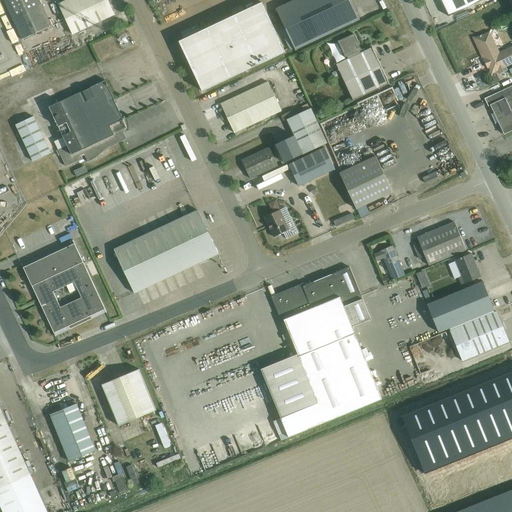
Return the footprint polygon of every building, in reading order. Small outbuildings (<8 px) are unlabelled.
[(3,0),(22,40),(52,26),(39,0),(3,0)] [(114,15),(107,0),(66,0),(58,4),(72,35),(114,15)] [(295,50),(360,20),(350,0),(295,0),(276,9),(295,50)] [(440,0),(448,17),(483,0),(440,0)] [(179,42),(202,91),(285,53),(262,3),(179,42)] [(491,69),(490,71),(491,73),(498,70),(499,74),(507,70),(505,66),(511,63),(511,47),(500,53),(490,32),(478,38),(475,37),(474,39),(477,40),(483,52),(481,54),(487,67),(490,66),(491,69)] [(346,60),(337,64),(339,71),(340,72),(353,101),(389,84),(384,72),(373,48),(363,52),(354,34),(338,41),(346,60)] [(116,53),(122,50),(117,41),(112,44),(116,53)] [(13,74),(25,70),(24,65),(11,69),(13,74)] [(125,128),(126,124),(125,122),(124,119),(106,79),(85,89),(86,90),(50,107),(68,145),(58,149),(67,167),(83,160),(81,157),(84,156),(87,162),(94,158),(100,153),(108,148),(126,139),(122,132),(125,128)] [(234,133),(281,111),(268,82),(221,104),(234,133)] [(511,85),(484,98),(488,106),(491,105),(505,134),(511,130),(511,85)] [(223,88),(215,92),(217,97),(225,93),(223,88)] [(125,114),(141,106),(138,101),(122,110),(125,114)] [(295,136),(277,145),(285,163),(303,154),(327,143),(310,109),(287,120),(295,136)] [(51,153),(34,117),(16,125),(33,161),(51,153)] [(269,147),(241,160),(250,179),(278,166),(269,147)] [(299,187),(335,169),(325,148),(288,165),(299,187)] [(356,210),(392,193),(375,157),(339,174),(356,210)] [(78,175),(88,172),(86,165),(76,169),(78,175)] [(435,171),(422,178),(425,183),(438,177),(435,171)] [(288,206),(285,198),(271,203),(274,212),(288,206)] [(114,249),(134,293),(218,254),(198,210),(114,249)] [(279,210),(265,217),(274,237),(283,233),(290,230),(280,210),(279,210)] [(352,213),(333,221),(336,227),(354,219),(352,213)] [(417,237),(419,243),(413,245),(419,258),(425,256),(428,266),(466,251),(454,222),(417,237)] [(92,319),(91,316),(105,310),(106,313),(107,313),(73,240),(72,241),(74,244),(24,267),(22,264),(55,337),(56,336),(55,333),(68,327),(70,330),(92,319)] [(393,247),(381,252),(375,254),(377,261),(384,258),(393,281),(405,276),(393,247)] [(471,254),(455,260),(448,263),(455,279),(459,278),(462,285),(481,277),(471,254)] [(297,286),(271,296),(281,321),(284,320),(299,357),(297,358),(300,367),(303,366),(318,403),(281,418),(289,437),(382,399),(353,328),(371,321),(362,299),(349,267),(298,288),(297,286)] [(415,275),(418,282),(426,279),(423,272),(415,275)] [(381,278),(384,285),(390,283),(387,276),(381,278)] [(483,282),(433,302),(427,289),(423,291),(428,304),(427,305),(438,333),(494,310),(483,282)] [(462,361),(510,342),(496,312),(450,332),(462,361)] [(119,426),(156,411),(139,369),(102,385),(119,426)] [(511,371),(396,419),(399,427),(405,424),(424,471),(511,435),(511,371)] [(96,451),(77,404),(50,415),(69,462),(96,451)] [(0,407),(0,505),(3,511),(43,496),(0,407)] [(167,447),(174,444),(164,421),(158,424),(167,447)] [(70,481),(79,478),(75,466),(66,470),(70,481)] [(124,478),(115,481),(120,492),(129,489),(124,478)] [(511,511),(511,490),(457,511),(511,511)]
